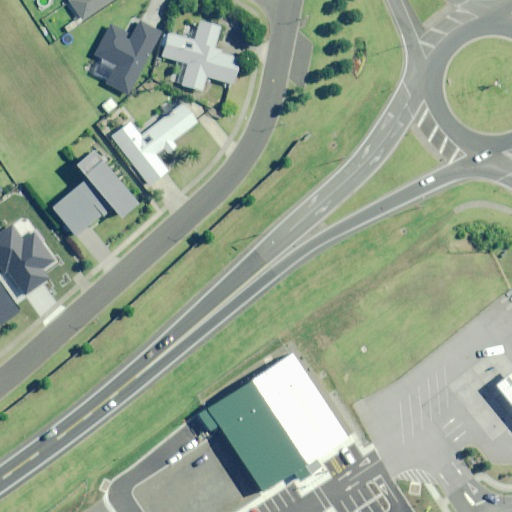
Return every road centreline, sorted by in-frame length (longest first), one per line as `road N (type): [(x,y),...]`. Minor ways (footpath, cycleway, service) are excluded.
road 1 (residential): [(0,381),(229,175),(263,114),(287,0)]
road 2 (primary): [(487,142),(303,248),(206,315)]
road 3 (primary): [(206,315),(431,86)]
road 4 (primary): [(206,315),(0,475)]
